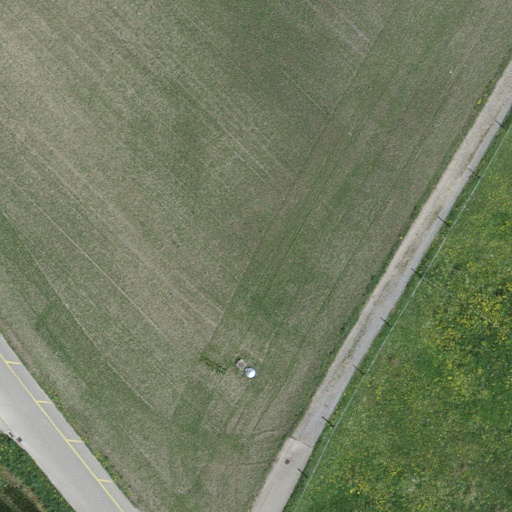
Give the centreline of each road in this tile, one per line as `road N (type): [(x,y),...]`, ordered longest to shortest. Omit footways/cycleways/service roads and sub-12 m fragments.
road 1 (track): [(511,102),(270,511)]
road 2 (unclassified): [(93,511),(0,397)]
